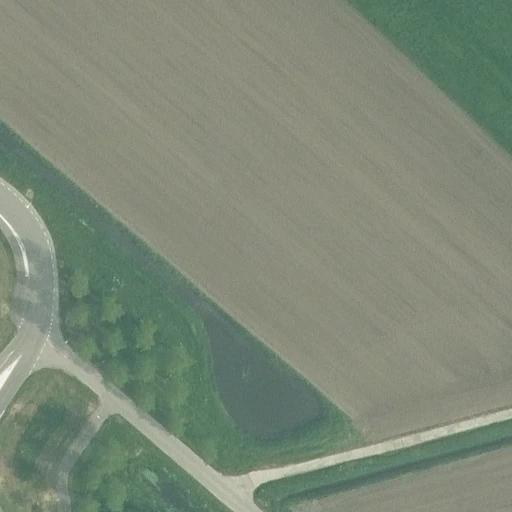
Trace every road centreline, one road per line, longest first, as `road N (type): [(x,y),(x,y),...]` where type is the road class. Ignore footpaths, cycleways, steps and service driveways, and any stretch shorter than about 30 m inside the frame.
road 1 (track): [(223,496),(511,419)]
road 2 (unclassified): [(33,333),(241,511)]
road 3 (unclassified): [(33,333),(38,252),(26,224),(0,197)]
